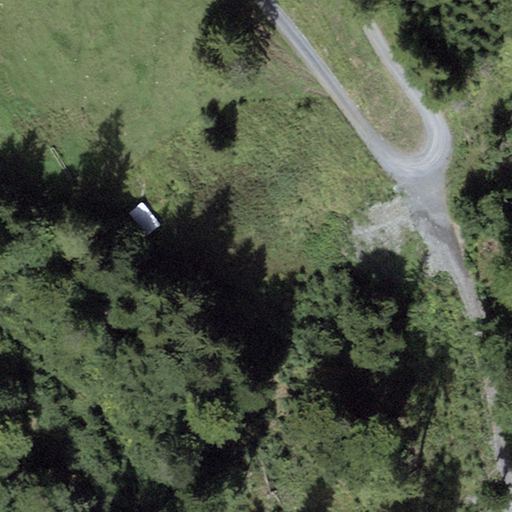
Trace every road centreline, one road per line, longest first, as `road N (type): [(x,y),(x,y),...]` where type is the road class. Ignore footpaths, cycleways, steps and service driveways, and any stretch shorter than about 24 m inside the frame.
road 1 (track): [(392,66),(436,123),(436,146),(424,162),(406,166),(383,157),(261,0)]
road 2 (track): [(0,331),(59,369),(99,410),(145,511)]
